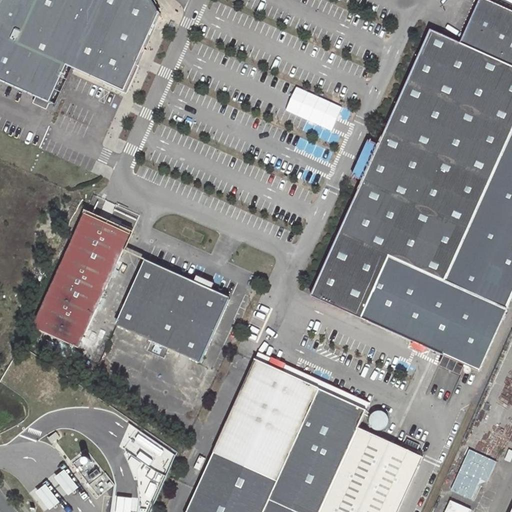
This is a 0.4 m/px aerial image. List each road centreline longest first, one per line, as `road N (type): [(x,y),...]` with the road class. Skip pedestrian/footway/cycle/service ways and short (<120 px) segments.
road 1 (unknown): [(263,338),(217,410),(171,511)]
road 2 (unknown): [(157,201),(150,236),(214,265),(231,231)]
road 3 (unknown): [(446,423),(511,306)]
